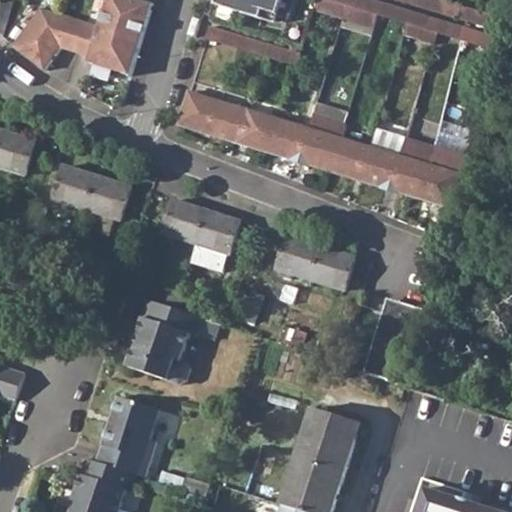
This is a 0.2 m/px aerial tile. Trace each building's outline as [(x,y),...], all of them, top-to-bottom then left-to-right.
[(109,0),(101,27),(143,41),(154,5),(155,0),(109,0)] [(219,0),(217,6),(277,24),(284,0),(219,0)] [(317,0),(314,10),(344,20),(345,18),(350,0),(317,0)] [(350,0),(345,18),(375,27),(379,15),(382,2),(374,0),(350,0)] [(416,0),(415,5),(431,10),(433,0),(416,0)] [(442,0),(433,0),(431,10),(445,14),(449,2),(442,0)] [(379,15),(393,20),(397,7),(382,2),(379,15)] [(445,14),(459,19),(463,6),(449,2),(445,14)] [(459,19),(478,24),(481,12),(463,6),(459,19)] [(393,20),(409,25),(413,12),(397,7),(393,20)] [(25,55),(46,71),(63,49),(76,53),(86,23),(43,9),(15,48),(25,55)] [(405,36),(434,46),(438,33),(442,21),(413,12),(409,25),(405,36)] [(478,24),(492,28),(496,16),(481,12),(478,24)] [(492,28),(511,34),(511,20),(496,16),(492,28)] [(344,20),(342,28),(372,36),(375,27),(345,18),(344,20)] [(438,33),(472,44),(476,31),(465,27),(442,21),(438,33)] [(90,64),(132,77),(143,41),(101,27),(86,23),(76,53),(92,57),(90,64)] [(207,40),(223,45),(227,32),(211,27),(207,40)] [(472,44),(508,54),(511,42),(476,31),(472,44)] [(223,45),(238,49),(242,37),(227,32),(223,45)] [(242,37),(238,49),(252,54),(256,41),(242,37)] [(252,54),(268,58),(272,45),(256,41),(252,54)] [(268,58),(283,63),(287,50),(272,45),(268,58)] [(283,63),(299,67),(302,54),(287,50),(283,63)] [(181,126),(226,140),(232,123),(217,118),(222,102),(192,92),(181,126)] [(226,140),(241,144),(252,111),(222,102),(217,118),(232,123),(226,140)] [(301,163),(332,172),(342,138),(349,113),(319,104),(311,129),(301,163)] [(241,144),(273,154),(283,120),(252,111),(241,144)] [(273,154),(301,163),(311,129),(284,121),(283,120),(273,154)] [(361,181),(390,190),(406,138),(378,130),(373,147),(371,146),(361,181)] [(0,167),(27,176),(38,142),(3,131),(0,140),(0,167)] [(332,172),(361,181),(371,146),(344,138),(342,138),(332,172)] [(390,190),(407,195),(412,178),(427,183),(438,147),(437,147),(406,138),(390,190)] [(407,195),(452,209),(463,174),(469,156),(438,147),(427,183),(412,178),(407,195)] [(89,211),(99,177),(66,167),(55,201),(89,211)] [(122,222),(133,188),(99,177),(89,211),(100,215),(117,220),(122,222)] [(18,240),(32,201),(20,197),(7,236),(18,240)] [(198,245),(209,211),(182,201),(175,201),(165,235),(198,245)] [(231,255),(232,256),(243,222),(237,220),(209,211),(198,245),(199,246),(231,255)] [(112,236),(117,220),(100,215),(95,231),(112,236)] [(130,256),(135,240),(138,232),(125,228),(117,252),(130,256)] [(279,270),(313,281),(323,247),(294,238),(290,237),(279,270)] [(59,270),(64,255),(65,255),(67,248),(52,242),(44,265),(59,270)] [(225,273),(231,255),(199,246),(194,263),(225,273)] [(323,247),(313,281),(346,292),(357,258),(348,254),(323,247)] [(59,270),(69,274),(74,258),(65,255),(64,255),(59,270)] [(69,274),(80,278),(85,262),(74,258),(69,274)] [(178,311),(183,295),(173,292),(168,307),(178,311)] [(259,324),(265,298),(251,294),(244,320),(259,324)] [(188,314),(194,299),(183,295),(178,311),(188,314)] [(400,387),(426,311),(403,303),(393,300),(370,376),(400,387)] [(183,361),(191,335),(198,338),(204,319),(188,314),(178,311),(168,307),(151,302),(129,368),(181,386),(188,382),(193,371),(189,364),(183,361)] [(287,330),(281,345),(292,349),(297,333),(287,330)] [(292,349),(303,353),(308,337),(297,333),(292,349)] [(25,386),(26,375),(0,366),(0,395),(18,401),(25,386)] [(152,441),(162,411),(120,398),(98,463),(138,476),(148,479),(159,444),(152,441)] [(315,409),(285,506),(302,511),(333,511),(345,472),(362,424),(315,409)] [(73,511),(120,511),(128,491),(133,493),(138,476),(98,463),(90,461),(85,476),(83,475),(78,491),(80,492),(73,511)] [(505,511),(466,500),(429,489),(420,511),(505,511)]
